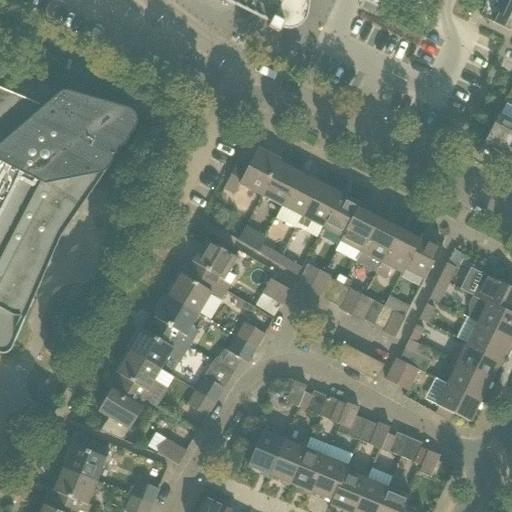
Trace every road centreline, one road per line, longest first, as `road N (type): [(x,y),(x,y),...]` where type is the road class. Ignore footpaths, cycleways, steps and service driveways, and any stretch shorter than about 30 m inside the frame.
road 1 (residential): [(171,511),(273,348),(490,465)]
road 2 (residential): [(511,213),(243,72),(144,0)]
